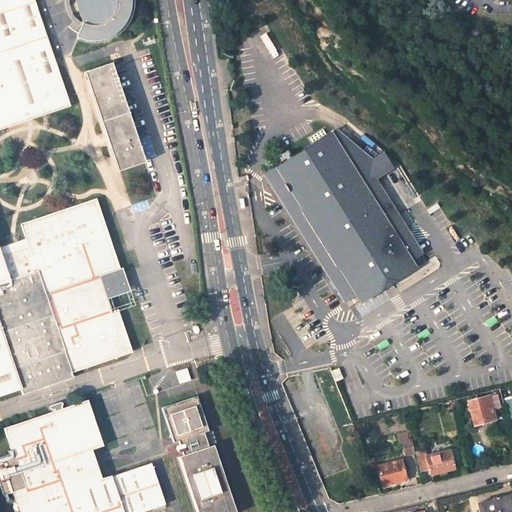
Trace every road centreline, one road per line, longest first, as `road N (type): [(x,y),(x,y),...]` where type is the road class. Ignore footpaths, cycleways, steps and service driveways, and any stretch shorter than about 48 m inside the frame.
road 1 (primary): [(166,0),(236,376),(291,511)]
road 2 (primary): [(319,511),(254,334),(194,0)]
road 3 (residential): [(511,473),(359,511)]
